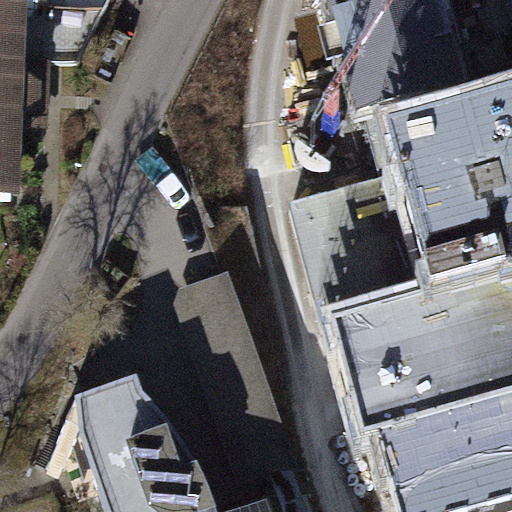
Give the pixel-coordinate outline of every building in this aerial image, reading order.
[(24,14),(23,0),(0,0),(0,12),(1,13),(24,14)] [(451,97),(425,0),(294,0),(329,129),(451,97)] [(511,278),(511,125),(508,110),(358,150),(369,190),(327,202),(359,319),(511,278)] [(511,278),(359,319),(329,327),(361,445),(376,441),(511,404),(511,278)] [(110,511),(312,511),(307,498),(266,511),(216,511),(138,378),(83,396),(86,433),(110,511)] [(511,511),(511,404),(376,441),(395,511),(511,511)]
